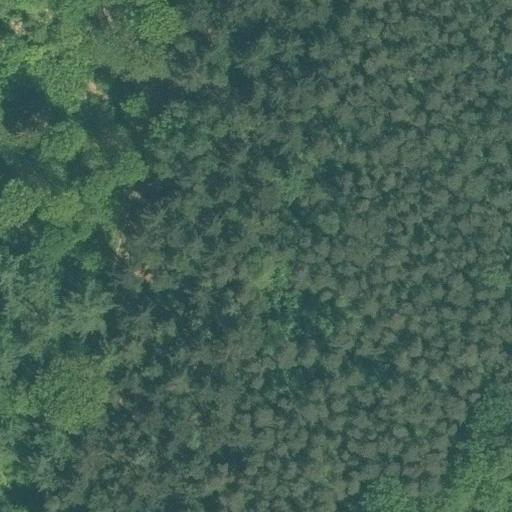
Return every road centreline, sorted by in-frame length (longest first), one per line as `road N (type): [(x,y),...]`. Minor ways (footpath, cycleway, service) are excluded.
road 1 (track): [(54,511),(184,0)]
road 2 (track): [(113,277),(0,189)]
